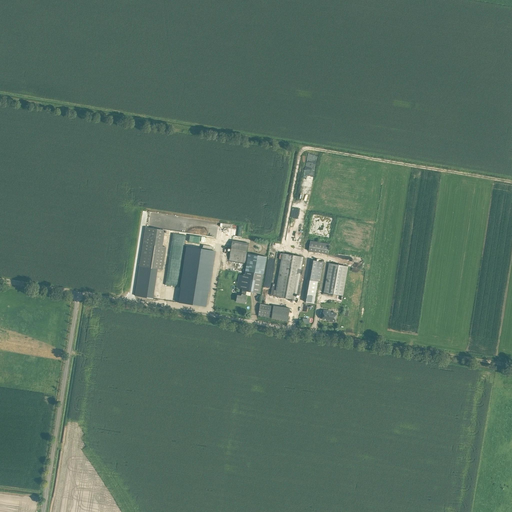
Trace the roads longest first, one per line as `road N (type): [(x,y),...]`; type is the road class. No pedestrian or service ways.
road 1 (track): [(0,97),(511,181)]
road 2 (track): [(511,364),(244,320)]
road 3 (unclassified): [(40,511),(78,292)]
road 4 (track): [(213,511),(244,320)]
road 5 (unclassified): [(244,320),(78,292)]
